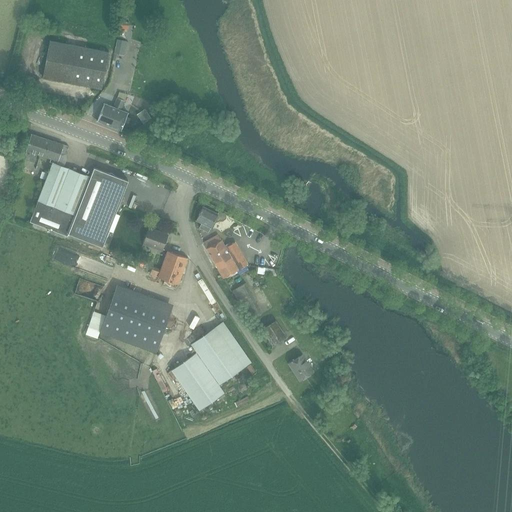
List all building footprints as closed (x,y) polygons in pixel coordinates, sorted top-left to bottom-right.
[(113,53),(123,55),(125,41),(116,39),(113,53)] [(43,78),(102,89),(109,52),(50,41),(43,78)] [(125,95),(134,98),(136,89),(127,87),(125,95)] [(104,103),(97,121),(121,130),(128,113),(121,110),(125,101),(117,98),(113,107),(104,103)] [(149,122),(160,109),(153,103),(142,117),(149,122)] [(50,162),(53,163),(57,164),(60,155),(65,157),(69,146),(32,135),(24,159),(35,163),(37,154),(51,159),(50,162)] [(57,164),(53,163),(30,222),(68,237),(69,234),(103,247),(128,181),(94,168),(91,177),(57,164)] [(203,207),(196,221),(202,223),(199,228),(208,233),(218,214),(203,207)] [(227,210),(224,218),(231,220),(233,212),(227,210)] [(144,244),(162,250),(168,235),(149,229),(144,244)] [(209,240),(203,243),(206,248),(223,278),(249,264),(235,241),(226,246),(222,239),(211,245),(209,240)] [(68,247),(65,256),(75,259),(78,250),(68,247)] [(168,251),(164,260),(161,270),(153,267),(150,274),(178,284),(188,258),(168,251)] [(245,283),(232,291),(238,301),(250,293),(245,283)] [(114,292),(100,332),(157,352),(171,313),(114,292)] [(251,320),(260,315),(257,309),(248,314),(251,320)] [(290,316),(279,318),(282,331),(277,332),(279,339),(290,337),(289,329),(293,328),(290,316)] [(191,344),(196,352),(171,370),(200,411),(224,393),(219,385),(251,363),(222,322),(191,344)] [(294,342),(297,347),(305,342),(302,338),(294,342)] [(302,355),(298,358),(289,363),(300,380),(313,372),(302,355)] [(155,387),(147,390),(158,415),(166,412),(155,387)]
